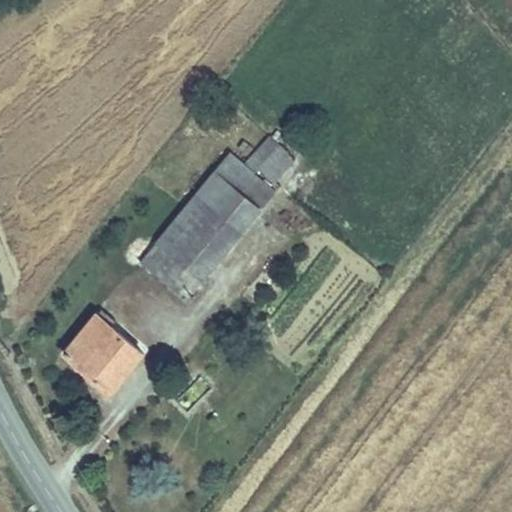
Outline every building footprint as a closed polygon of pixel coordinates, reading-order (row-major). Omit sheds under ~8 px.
[(270,177),(294,147),(271,127),(246,157),(270,177)] [(277,182),(270,177),(246,157),(230,145),(193,189),(241,227),(277,182)] [(223,249),(241,227),(193,189),(176,212),(223,249)] [(203,274),(223,249),(176,212),(156,236),(203,274)] [(187,294),(203,274),(156,236),(139,256),(187,294)] [(99,312),(65,353),(104,384),(123,363),(130,368),(146,348),(99,312)] [(198,372),(170,400),(186,415),(214,387),(198,372)]
